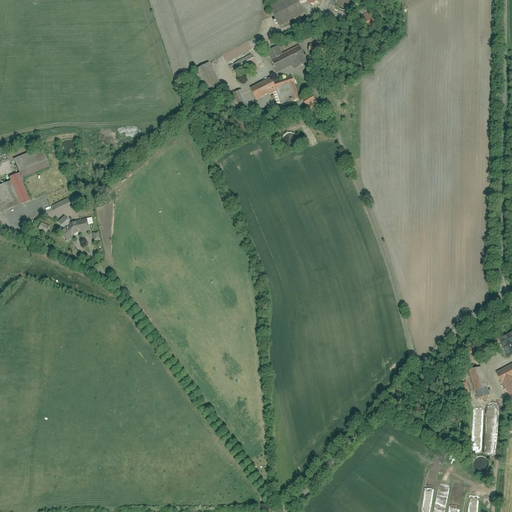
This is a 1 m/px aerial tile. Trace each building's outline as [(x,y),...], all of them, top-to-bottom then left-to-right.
[(298,0),(278,0),(270,5),(281,25),(305,13),(298,0)] [(376,25),(370,12),(360,18),(366,30),(376,25)] [(324,45),(310,43),(309,50),(323,52),(324,45)] [(279,44),(266,50),(278,73),(294,64),(297,68),(308,62),(299,44),(283,52),(279,44)] [(247,56),(228,65),(232,73),(245,66),(247,71),(250,69),(252,72),(259,69),(251,52),(246,54),(247,56)] [(225,90),(209,62),(195,70),(211,98),(225,90)] [(293,76),(275,81),(282,104),(300,98),(293,76)] [(271,77),(251,87),(257,100),(277,90),(271,77)] [(255,113),(242,89),(228,96),(241,120),(255,113)] [(319,105),(313,97),(304,102),(310,111),(319,105)] [(14,159),(22,178),(51,166),(43,147),(14,159)] [(19,173),(9,177),(20,205),(31,200),(19,173)] [(10,181),(0,185),(0,211),(19,204),(10,181)] [(68,197),(53,203),(56,211),(71,205),(68,197)] [(65,216),(58,222),(63,227),(70,221),(65,216)] [(69,241),(76,233),(90,231),(88,224),(87,218),(70,223),(62,231),(60,234),(64,237),(69,241)] [(50,226),(42,222),(39,229),(47,233),(50,226)] [(511,331),(499,338),(504,348),(511,344),(511,331)] [(511,364),(498,372),(504,383),(511,379),(511,364)] [(482,367),(470,371),(476,390),(488,386),(482,367)] [(462,383),(464,393),(470,392),(467,381),(462,383)] [(488,386),(476,390),(479,398),(491,394),(488,386)]
